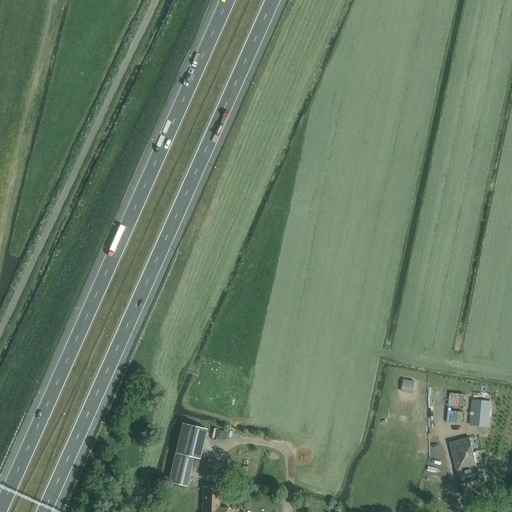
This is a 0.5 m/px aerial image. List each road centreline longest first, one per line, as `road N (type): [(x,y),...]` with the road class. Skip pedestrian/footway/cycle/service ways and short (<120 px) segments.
road 1 (motorway): [(44,511),(272,0)]
road 2 (motorway): [(227,0),(0,509)]
